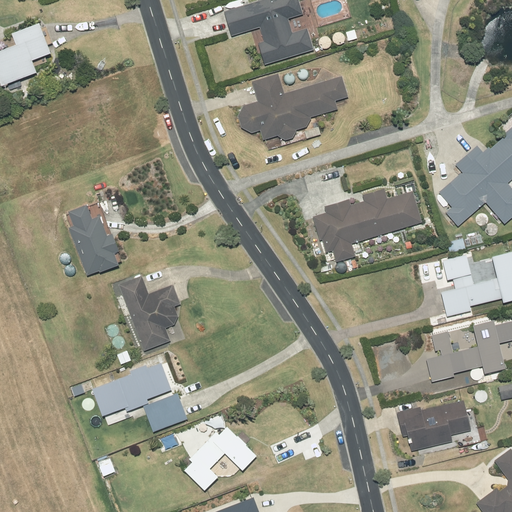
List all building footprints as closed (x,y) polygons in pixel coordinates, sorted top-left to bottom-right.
[(303,14),(298,0),(262,0),(225,12),(232,35),(260,27),(264,41),(258,43),(265,65),(314,50),(307,28),(292,33),(288,19),(303,14)] [(14,31),(18,43),(0,49),(0,72),(4,84),(39,70),(34,58),(53,50),(42,21),(14,31)] [(317,39),(321,51),(357,41),(353,28),(317,39)] [(309,116),(336,108),(334,99),(347,95),(341,75),(283,92),(277,72),(251,80),(257,100),(243,104),(237,115),(241,126),(251,131),(259,129),(262,138),(277,134),(277,135),(284,139),(291,136),(295,130),(295,129),(305,125),(310,117),(309,116)] [(511,190),(504,182),(511,175),(511,142),(511,143),(506,137),(491,151),(488,148),(482,154),(476,147),(458,163),(467,172),(462,177),(460,175),(442,191),(456,207),(450,212),(459,222),(480,204),(475,199),(482,193),(505,219),(511,214),(509,212),(511,209),(511,190)] [(371,236),(371,234),(386,230),(386,232),(409,225),(408,222),(420,219),(415,203),(405,206),(402,196),(386,200),(383,190),(366,195),(368,205),(362,207),(361,204),(349,207),(348,202),(327,207),(329,214),(316,217),(321,237),(324,236),(328,249),(335,247),(338,258),(353,254),(349,241),(358,238),(358,240),(371,236)] [(97,219),(90,222),(85,208),(71,213),(76,227),(71,229),(88,272),(100,267),(100,269),(115,263),(110,251),(115,249),(110,236),(105,238),(97,219)] [(454,285),(441,288),(448,315),(470,309),(469,305),(502,297),(503,300),(511,298),(511,250),(492,255),(497,277),(473,282),(466,253),(443,259),(448,278),(452,277),(454,285)] [(64,266),(65,266),(67,266),(65,268),(64,269),(64,270),(64,271),(64,272),(65,273),(65,274),(66,275),(67,276),(68,277),(69,277),(70,278),(71,278),(72,278),(73,278),(74,277),(75,277),(76,276),(77,275),(78,274),(78,273),(79,272),(79,271),(79,270),(79,269),(78,268),(78,267),(77,266),(76,265),(75,264),(74,264),(73,263),(72,263),(71,263),(70,263),(71,262),(71,261),(71,260),(71,259),(71,258),(71,257),(70,256),(70,255),(69,254),(68,254),(67,253),(66,253),(65,253),(64,253),(63,253),(62,253),(61,254),(60,255),(59,256),(59,257),(58,258),(58,259),(58,260),(58,261),(59,262),(59,263),(60,263),(60,264),(61,265),(62,265),(63,266),(64,266)] [(143,274),(119,283),(145,349),(172,339),(167,326),(176,323),(180,314),(176,304),(182,302),(175,283),(150,292),(143,274)] [(505,366),(499,341),(511,338),(511,319),(494,324),(493,318),(473,323),(484,371),(505,366)] [(440,348),(441,354),(426,357),(431,380),(453,374),(453,371),(482,364),(477,345),(452,351),(447,330),(431,334),(435,349),(440,348)] [(388,369),(382,349),(373,351),(379,371),(388,369)] [(118,354),(122,364),(132,359),(128,350),(118,354)] [(147,399),(171,390),(161,363),(147,368),(146,364),(129,371),(131,375),(92,389),(102,416),(125,407),(127,412),(149,403),(147,399)] [(511,398),(511,383),(498,387),(501,400),(511,398)] [(75,396),(85,393),(81,384),(72,388),(75,396)] [(395,402),(392,392),(380,395),(383,405),(395,402)] [(153,432),(187,419),(178,393),(143,406),(153,432)] [(403,435),(407,434),(411,449),(451,440),(449,433),(470,428),(463,399),(420,410),(419,406),(397,411),(403,435)] [(187,469),(207,489),(221,474),(213,466),(228,450),(246,468),(259,454),(248,443),(249,443),(240,434),(239,435),(229,425),(221,433),(218,430),(191,458),(195,461),(187,469)] [(496,487),(476,501),(484,511),(511,511),(511,448),(511,447),(494,459),(508,478),(507,485),(499,491),(496,487)] [(99,463),(104,476),(115,472),(110,459),(99,463)] [(259,511),(254,497),(213,511),(259,511)]
